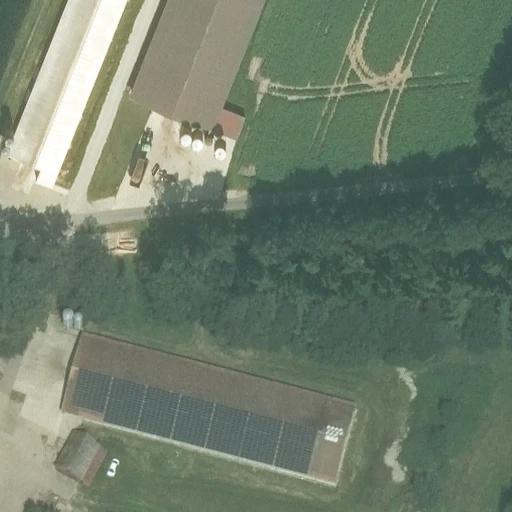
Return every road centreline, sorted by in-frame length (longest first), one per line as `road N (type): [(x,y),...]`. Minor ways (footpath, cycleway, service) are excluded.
road 1 (unclassified): [(511,164),(0,217)]
road 2 (track): [(74,209),(157,0)]
